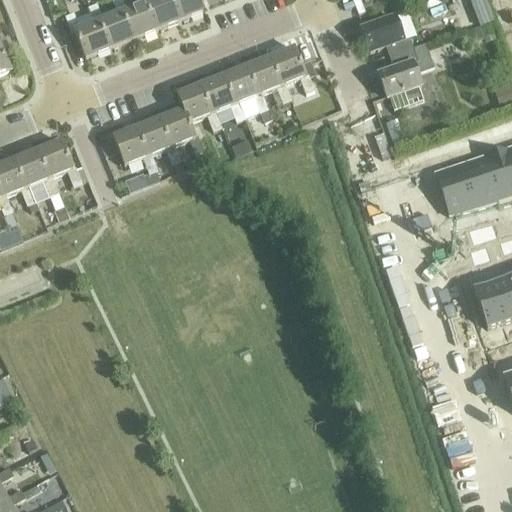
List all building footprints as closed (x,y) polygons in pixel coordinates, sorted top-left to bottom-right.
[(116,0),(112,2),(118,17),(120,16),(132,47),(155,37),(143,7),(140,8),(126,14),(120,0),(116,0)] [(137,0),(140,8),(143,7),(155,37),(179,27),(167,0),(160,0),(149,5),(147,0),(137,0)] [(167,0),(179,27),(203,18),(195,0),(167,0)] [(88,12),(94,27),(97,26),(109,56),(132,47),(120,16),(118,17),(102,23),(96,8),(89,11),(88,12)] [(481,11),(470,15),(474,27),(485,23),(481,11)] [(97,26),(94,27),(79,33),(73,18),(65,21),(72,38),(73,37),(85,65),(109,56),(97,26)] [(385,50),(389,62),(426,49),(426,47),(413,51),(409,41),(403,43),(395,20),(361,33),(369,56),(385,50)] [(491,27),(480,31),(485,44),(496,40),(491,27)] [(393,72),(378,78),(387,102),(389,101),(394,115),(408,110),(425,104),(421,93),(423,92),(417,78),(435,71),(427,49),(389,62),(393,72)] [(0,79),(10,75),(0,50),(0,79)] [(294,53),(270,62),(282,91),(284,91),(299,85),(305,100),(314,96),(308,80),(306,81),(294,53)] [(270,62),(247,71),(259,100),(261,99),(276,94),(282,109),(290,106),(284,91),(282,91),(270,62)] [(247,71),(224,81),(235,109),(238,108),(252,103),(259,118),(268,115),(261,99),(259,100),(247,71)] [(224,81),(200,90),(212,119),(215,118),(229,112),(235,127),(237,127),(242,141),(249,139),(243,124),(244,123),(238,108),(235,109),(224,81)] [(511,85),(494,92),(501,110),(511,105),(511,85)] [(177,99),(183,115),(188,128),(206,121),(212,137),(221,133),(215,118),(212,119),(200,90),(177,99)] [(183,115),(159,124),(170,153),(174,151),(190,146),(195,161),(204,157),(197,141),(202,139),(198,129),(190,132),(188,128),(183,115)] [(309,118),(297,122),(301,131),(312,126),(309,118)] [(159,124),(135,134),(146,163),(151,161),(167,155),(173,169),(180,167),(174,151),(170,153),(159,124)] [(395,126),(385,130),(394,154),(404,151),(395,126)] [(146,163),(135,134),(112,143),(118,157),(124,171),(142,164),(148,179),(144,180),(147,189),(159,184),(156,176),(157,176),(151,161),(146,163)] [(112,143),(100,148),(106,162),(118,157),(112,143)] [(62,146),(36,156),(48,184),(53,183),(67,177),(73,192),(82,189),(81,189),(88,186),(82,172),(76,174),(75,173),(73,174),(62,146)] [(233,155),(235,162),(250,156),(247,149),(233,155)] [(511,150),(497,155),(511,196),(511,150)] [(511,196),(497,155),(474,164),(489,206),(511,197),(511,196)] [(36,156),(14,165),(25,194),(29,192),(44,186),(50,201),(58,198),(52,183),(53,183),(48,184),(36,156)] [(473,164),(451,172),(466,215),(489,206),(473,164)] [(14,165),(0,170),(0,198),(2,203),(6,201),(20,196),(26,211),(28,210),(31,217),(38,215),(29,192),(25,194),(14,165)] [(428,180),(443,223),(466,215),(451,172),(428,180)] [(428,180),(404,189),(419,231),(443,223),(428,180)] [(0,212),(3,221),(12,217),(6,201),(2,203),(0,198),(0,212)] [(58,198),(50,201),(56,215),(64,211),(58,198)] [(64,211),(56,215),(60,226),(71,221),(66,210),(64,211)] [(505,233),(499,236),(504,248),(511,245),(505,233)] [(498,236),(492,239),(497,251),(504,248),(498,236)] [(457,249),(451,252),(456,264),(462,261),(457,249)] [(451,252),(444,255),(449,267),(456,264),(451,252)] [(511,264),(508,253),(499,257),(504,269),(511,265),(511,264)] [(37,255),(0,271),(0,294),(46,275),(37,255)] [(487,258),(479,261),(484,275),(492,272),(487,258)] [(478,261),(469,265),(475,279),(484,275),(478,261)] [(458,268),(449,272),(454,286),(463,282),(458,268)] [(449,272),(442,274),(447,288),(454,286),(449,272)] [(511,284),(503,288),(511,313),(511,284)] [(511,313),(503,288),(488,293),(502,331),(511,327),(511,313)] [(488,293),(473,298),(486,337),(502,331),(488,293)] [(473,298),(458,303),(472,342),(486,337),(473,298)] [(458,303),(443,308),(457,347),(472,342),(458,303)] [(2,383),(0,383),(0,410),(12,404),(2,383)] [(511,401),(497,407),(510,443),(511,441),(511,401)] [(497,407),(477,413),(491,450),(510,443),(497,407)] [(31,443),(25,446),(30,455),(32,459),(40,455),(33,442),(31,443)] [(50,462),(46,465),(50,472),(55,470),(50,462)] [(0,511),(8,508),(7,504),(0,491),(0,488),(14,481),(10,473),(0,478),(0,511)] [(36,489),(22,496),(26,503),(40,496),(36,489)] [(0,511),(11,511),(26,503),(22,496),(7,504),(8,508),(0,511)]
